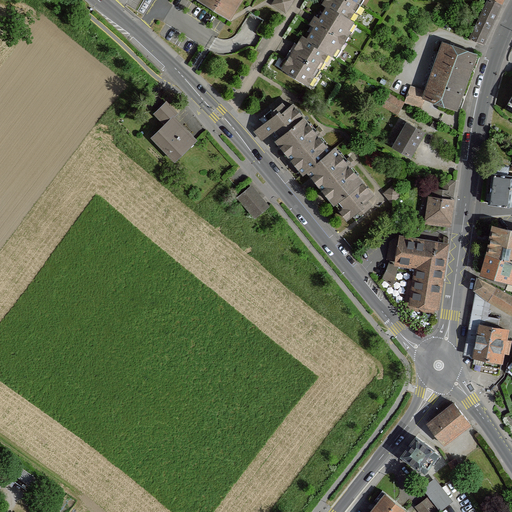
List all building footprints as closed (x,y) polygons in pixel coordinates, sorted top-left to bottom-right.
[(203,0),(230,16),(239,0),(203,0)] [(274,0),(271,5),(286,14),(294,0),(274,0)] [(324,0),(323,1),(351,18),(362,0),(324,0)] [(495,0),(488,0),(471,38),(484,44),(503,4),(495,0)] [(313,25),(306,38),(330,52),(334,55),(338,47),(341,49),(352,30),(350,29),(355,20),(351,18),(323,1),(322,3),(326,5),(319,16),(315,14),(310,23),(313,25)] [(302,35),(282,68),(310,84),(330,52),(306,38),(302,35)] [(445,43),(426,97),(458,109),(478,54),(445,43)] [(412,87),(407,102),(421,106),(426,92),(412,87)] [(384,105),(401,112),(406,100),(390,93),(384,105)] [(163,123),(150,137),(173,160),(196,138),(173,116),(177,112),(165,100),(153,112),(163,123)] [(274,138),(301,171),(330,147),(315,128),(292,101),(281,110),(279,108),(277,110),(253,129),(262,140),(272,132),(275,137),(274,138)] [(408,123),(395,147),(412,156),(425,133),(408,123)] [(333,203),(338,199),(343,205),(339,209),(347,219),(358,210),(360,213),(373,203),(368,198),(374,193),(334,144),(330,147),(301,171),(302,173),(306,170),(333,203)] [(511,176),(495,174),(492,203),(511,205),(511,203),(511,176)] [(456,180),(445,179),(444,190),(436,188),(435,197),(453,200),(456,180)] [(269,206),(251,184),(235,197),(253,219),(269,206)] [(431,197),(427,222),(450,225),(453,200),(435,197),(431,197)] [(511,227),(491,223),(485,250),(511,258),(511,227)] [(417,268),(411,304),(436,309),(447,244),(402,236),(397,265),(417,268)] [(511,258),(485,250),(478,271),(509,280),(511,269),(511,258)] [(478,275),(476,288),(487,297),(511,312),(511,296),(494,286),(478,275)] [(479,324),(472,362),(500,367),(508,329),(479,324)] [(454,402),(428,422),(444,441),(469,421),(454,402)] [(420,468),(425,471),(439,452),(433,448),(434,447),(415,433),(400,455),(420,469),(420,468)] [(38,480),(18,467),(13,475),(32,488),(38,480)] [(423,487),(439,510),(452,500),(435,478),(423,487)] [(385,493),(370,511),(404,511),(406,510),(385,493)] [(416,506),(420,511),(433,511),(438,509),(429,497),(416,506)]
